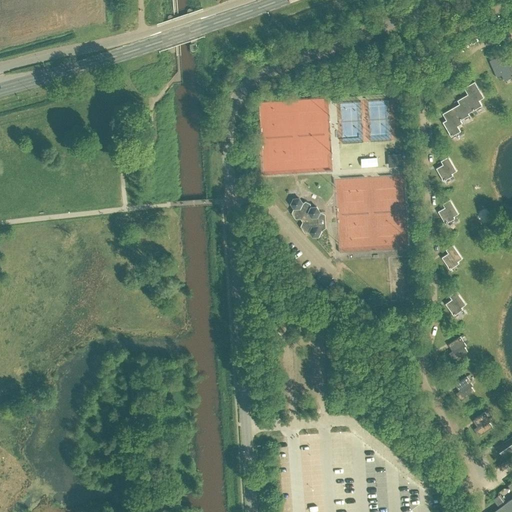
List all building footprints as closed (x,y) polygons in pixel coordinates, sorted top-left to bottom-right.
[(503,62),(500,55),(489,60),(496,77),(501,74),(503,80),(511,76),(511,58),(509,60),(503,62)] [(467,94),(475,108),(481,105),(478,99),(483,97),(474,81),(464,87),(467,93),(467,94)] [(467,112),(475,108),(467,94),(457,99),(459,103),(452,107),(460,119),(468,114),(467,112)] [(460,119),(452,107),(442,113),(446,119),(442,121),(449,133),(450,136),(460,130),(457,125),(461,122),(460,119)] [(401,153),(391,154),(392,166),(402,165),(401,153)] [(440,160),(442,164),(436,168),(443,180),(452,175),(451,173),(456,170),(448,156),(440,160)] [(311,234),(312,236),(318,236),(320,231),(326,228),(325,214),(319,211),(320,211),(316,206),(310,206),(310,203),(305,200),(302,202),(299,197),(293,197),(290,203),(293,208),(292,212),(296,218),(301,218),(303,221),(301,225),(305,231),(306,231),(309,231),(311,234)] [(442,203),(444,207),(438,211),(443,220),(443,221),(445,223),(454,217),(453,216),(458,213),(449,199),(442,203)] [(448,266),(448,267),(449,269),(458,262),(457,261),(461,257),(452,244),(445,249),(448,252),(441,257),(448,266)] [(449,295),(451,298),(445,303),(452,312),(451,312),(453,315),(462,308),(461,307),(465,303),(455,290),(449,295)] [(452,350),(448,352),(453,359),(467,350),(464,346),(466,345),(460,336),(448,344),(452,350)] [(454,384),(459,390),(455,393),(460,400),(473,390),(470,386),(472,384),(466,376),(454,384)] [(472,419),(477,426),(473,428),(478,435),(491,426),(488,421),(490,420),(484,411),(472,419)] [(511,436),(497,447),(502,455),(511,448),(511,436)] [(482,455),(487,464),(496,458),(491,449),(482,455)] [(511,511),(511,480),(507,484),(511,490),(511,496),(504,503),(498,494),(492,499),(498,507),(491,511),(511,511)]
